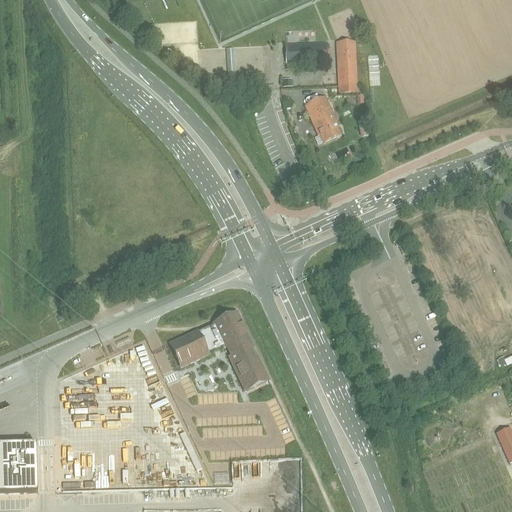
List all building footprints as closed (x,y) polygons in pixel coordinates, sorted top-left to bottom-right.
[(337,44),(339,88),(338,96),(358,95),(356,87),(354,43),(337,44)] [(285,46),(286,64),(328,62),(327,44),(285,46)] [(324,143),(340,136),(334,124),(336,123),(325,98),(305,107),(316,132),(318,131),(324,143)] [(229,359),(245,392),(268,382),(257,358),(254,360),(250,351),(253,349),(237,315),(170,346),(180,370),(227,348),(232,357),(229,359)] [(507,366),(504,358),(498,361),(501,369),(507,366)] [(511,434),(510,429),(497,435),(510,464),(511,463),(511,434)] [(36,445),(0,446),(0,495),(37,494),(36,445)]
